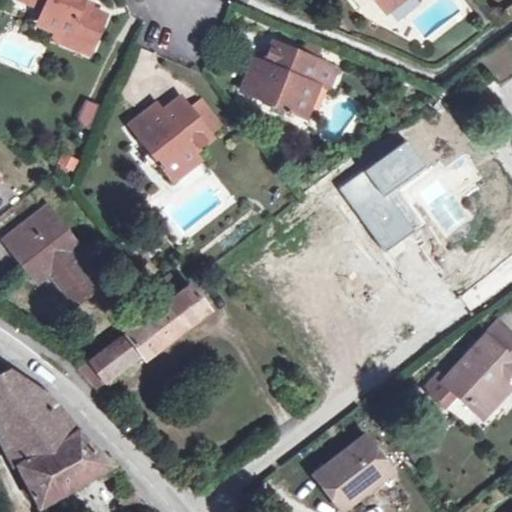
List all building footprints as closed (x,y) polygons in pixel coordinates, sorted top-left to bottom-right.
[(38,23),(52,29),(67,36),(65,42),(90,53),(105,18),(91,12),(80,7),(83,1),(83,0),(18,0),(43,10),(38,23)] [(379,0),(387,9),(397,0),(379,0)] [(80,7),(91,12),(93,6),(83,1),(80,7)] [(67,36),(52,29),(49,35),(65,42),(67,36)] [(314,59),(319,45),(289,33),(283,47),(314,59)] [(511,34),(480,60),(501,87),(511,78),(511,34)] [(267,57),(273,60),(271,66),(264,63),(256,59),(241,92),(304,117),(317,86),(308,82),(317,60),(314,59),(283,47),(273,42),(267,57)] [(271,66),(273,60),(267,57),(264,63),(271,66)] [(86,93),(77,117),(89,121),(97,97),(86,93)] [(182,98),(171,108),(174,113),(167,119),(164,114),(157,105),(130,128),(171,180),(197,158),(192,151),(211,136),(182,98)] [(174,113),(171,108),(164,114),(167,119),(174,113)] [(465,161),(451,169),(463,187),(477,179),(465,161)] [(2,238),(28,273),(42,263),(48,272),(72,302),(97,285),(74,252),(78,248),(48,205),(2,238)] [(42,263),(28,273),(35,281),(48,272),(42,263)] [(189,284),(89,363),(95,371),(104,383),(142,355),(144,359),(208,311),(189,284)] [(508,342),(511,338),(511,337),(497,323),(493,327),(508,342)] [(511,338),(508,342),(493,327),(443,381),(439,376),(425,391),(443,408),(457,393),(482,417),(495,404),(489,398),(503,383),(511,374),(511,338)] [(95,371),(89,363),(69,377),(75,386),(95,371)] [(0,403),(34,387),(10,370),(0,374),(0,403)] [(489,398),(495,404),(509,389),(503,383),(489,398)] [(53,400),(34,387),(0,403),(0,431),(40,505),(112,465),(79,432),(53,400)] [(361,495),(359,492),(389,469),(366,438),(316,477),(342,511),(361,495)] [(152,511),(134,490),(121,501),(130,511),(152,511)]
